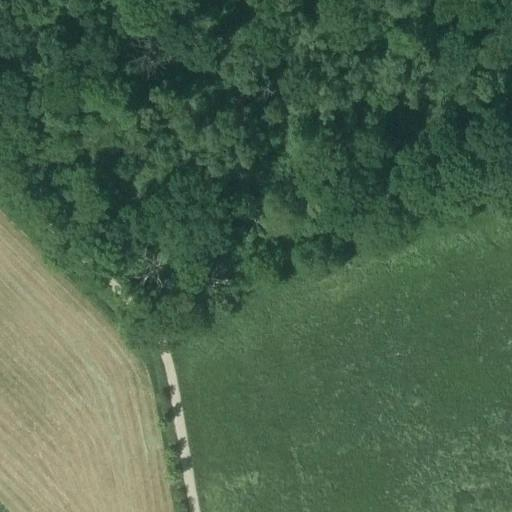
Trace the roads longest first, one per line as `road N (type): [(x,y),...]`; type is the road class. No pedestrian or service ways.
road 1 (track): [(511,186),(392,223),(157,329)]
road 2 (track): [(157,329),(0,175)]
road 3 (track): [(195,511),(157,329)]
